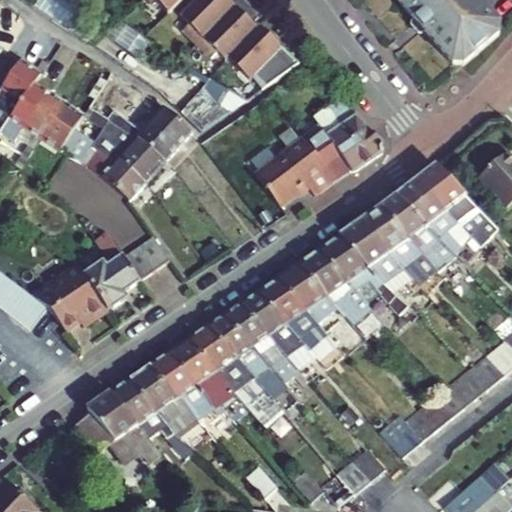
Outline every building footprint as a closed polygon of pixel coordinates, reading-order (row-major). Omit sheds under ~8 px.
[(152,0),(169,15),(183,0),(152,0)] [(197,0),(181,17),(203,40),(242,0),(197,0)] [(242,0),(203,40),(225,61),(227,59),(257,28),(247,18),(254,12),(242,0)] [(397,0),(415,21),(427,34),(454,67),(464,67),(499,38),(499,25),(477,0),(397,0)] [(0,47),(15,26),(3,17),(1,20),(0,21),(0,47)] [(106,24),(112,28),(115,22),(109,19),(106,24)] [(427,34),(415,21),(412,24),(411,28),(419,37),(421,37),(423,37),(425,36),(427,34)] [(137,59),(148,42),(115,22),(112,28),(109,34),(137,59)] [(259,26),(257,28),(227,59),(251,82),(253,80),(263,91),(299,65),(259,26)] [(0,99),(0,113),(10,121),(34,86),(41,76),(20,62),(0,91),(4,94),(0,99)] [(102,106),(120,79),(111,75),(89,109),(96,114),(108,123),(127,135),(130,137),(132,138),(137,138),(166,164),(192,135),(163,109),(141,134),(102,106)] [(210,80),(181,114),(201,133),(247,102),(210,80)] [(0,135),(14,145),(17,140),(48,95),(34,86),(10,121),(0,135)] [(28,147),(15,168),(21,172),(41,143),(65,107),(48,95),(17,140),(28,147)] [(316,120),(324,132),(327,135),(311,147),(337,182),(353,171),(355,174),(356,176),(383,157),(383,155),(382,146),(339,103),(316,120)] [(74,132),(83,119),(65,107),(41,143),(60,156),(81,165),(91,150),(94,145),(74,132)] [(90,124),(103,132),(108,123),(96,114),(90,124)] [(117,160),(146,186),(166,164),(137,138),(132,138),(130,137),(127,135),(108,123),(103,132),(94,145),(91,150),(109,162),(114,157),(117,160)] [(308,144),(311,147),(327,135),(324,132),(308,144)] [(308,144),(259,177),(282,210),(299,199),(310,191),(314,196),(317,200),(339,185),(337,182),(311,147),(308,144)] [(129,205),(146,186),(117,160),(114,157),(109,162),(91,150),(81,165),(86,168),(129,205)] [(506,211),(511,205),(511,161),(507,155),(478,180),(506,211)] [(437,165),(418,181),(474,242),(479,248),(499,230),(443,171),(437,165)] [(4,174),(0,179),(0,202),(15,182),(4,174)] [(474,242),(418,181),(399,196),(455,257),(474,242)] [(310,191),(299,199),(303,204),(314,196),(310,191)] [(455,257),(399,196),(384,208),(411,242),(443,277),(445,279),(461,265),(455,257)] [(411,242),(384,208),(363,222),(391,256),(403,268),(410,276),(420,286),(428,281),(432,285),(443,277),(411,242)] [(363,222),(343,236),(389,292),(393,289),(397,285),(381,263),(391,256),(363,222)] [(343,236),(322,250),(364,299),(376,291),(385,302),(408,325),(417,315),(393,289),(389,292),(343,236)] [(108,267),(88,280),(113,316),(133,303),(129,298),(144,287),(128,264),(111,240),(101,246),(117,270),(112,273),(108,267)] [(160,276),(173,267),(157,243),(144,252),(160,276)] [(364,299),(322,250),(301,264),(340,309),(350,320),(369,306),(364,299)] [(144,287),(160,276),(144,252),(128,264),(144,287)] [(340,309),(301,264),(281,278),(321,325),(340,309)] [(410,276),(403,268),(397,273),(403,281),(410,276)] [(88,280),(82,270),(37,301),(48,309),(69,338),(84,328),(88,333),(113,316),(88,280)] [(0,303),(0,304),(33,329),(48,309),(37,301),(0,271),(0,303)] [(281,278),(261,292),(307,347),(315,357),(334,341),(321,325),(281,278)] [(374,311),(385,302),(376,291),(364,299),(369,306),(374,311)] [(307,347),(261,292),(243,304),(290,359),(299,370),(315,357),(307,347)] [(243,304),(228,314),(285,381),(299,370),(290,359),(243,304)] [(401,342),(374,311),(360,324),(387,353),(401,342)] [(210,327),(272,399),(289,386),(285,381),(228,314),(210,327)] [(210,327),(192,339),(234,389),(250,407),(262,420),(279,407),(272,399),(210,327)] [(234,389),(192,339),(172,353),(215,409),(221,404),(223,403),(221,400),(234,389)] [(486,359),(505,379),(511,372),(511,353),(504,345),(486,359)] [(153,366),(199,419),(215,409),(172,353),(153,366)] [(486,394),(505,379),(486,359),(467,374),(486,394)] [(153,366),(132,379),(177,435),(199,419),(153,366)] [(444,392),(463,412),(486,394),(467,374),(444,392)] [(132,379),(111,394),(147,438),(159,430),(169,441),(177,435),(132,379)] [(432,401),(451,422),(463,412),(444,392),(432,401)] [(111,394),(89,408),(110,434),(103,439),(118,458),(134,446),(142,457),(155,448),(147,438),(111,394)] [(440,430),(451,422),(432,401),(422,410),(440,430)] [(404,424),(422,445),(439,431),(421,410),(404,424)] [(379,435),(383,440),(403,423),(398,418),(379,435)] [(383,440),(401,461),(422,445),(404,424),(403,423),(383,440)] [(370,486),(385,474),(366,453),(351,465),(370,486)] [(354,499),(370,486),(351,465),(336,478),(354,499)] [(264,471),(252,482),(272,505),(285,494),(264,471)] [(338,511),(354,499),(336,478),(320,490),(338,511)] [(35,511),(2,479),(0,481),(0,511),(35,511)] [(473,486),(448,509),(450,511),(481,511),(489,506),(490,504),(498,497),(481,479),(473,486)] [(489,506),(481,511),(511,511),(511,504),(502,494),(498,497),(490,504),(489,506)]
